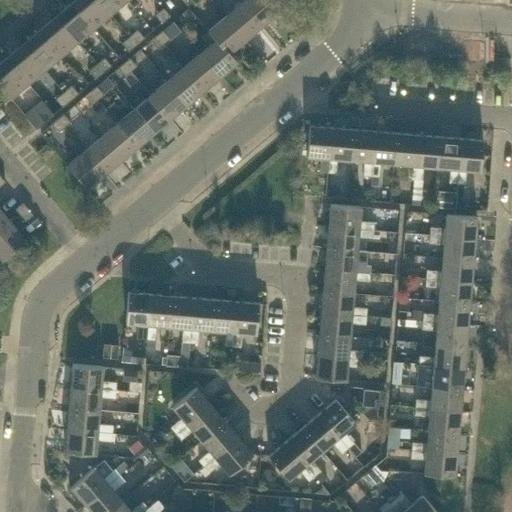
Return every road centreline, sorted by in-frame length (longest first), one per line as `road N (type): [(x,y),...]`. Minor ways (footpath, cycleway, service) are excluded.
road 1 (residential): [(229,381),(257,410),(269,411),(293,392),(303,275),(214,268),(161,198)]
road 2 (residential): [(161,198),(392,14)]
road 3 (residential): [(29,390),(40,306),(90,257)]
road 4 (residential): [(90,257),(0,157)]
road 5 (residential): [(377,108),(511,116)]
